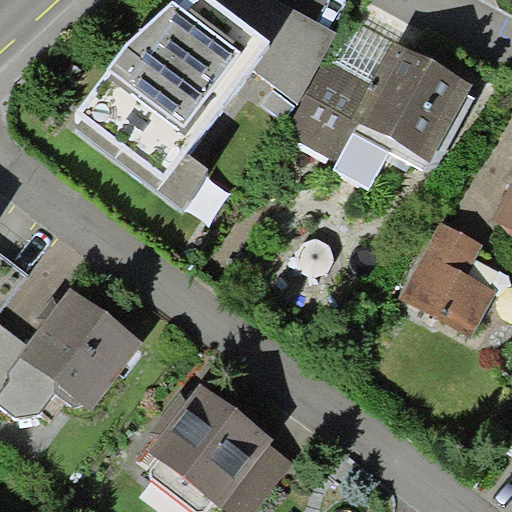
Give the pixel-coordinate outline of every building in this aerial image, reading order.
[(221,92),(260,51),(193,0),(181,0),(113,64),(67,124),(157,185),(221,92)] [(430,146),(469,80),(389,32),(364,74),(330,54),(289,122),(330,147),(357,103),(430,146)] [(511,214),(511,176),(496,206),(511,214)] [(478,321),(508,269),(476,251),(485,236),(442,210),(403,277),(478,321)] [(0,316),(27,281),(0,261),(0,316)] [(89,420),(144,350),(70,293),(29,346),(0,322),(0,407),(16,420),(41,416),(57,395),(89,420)] [(243,511),(248,511),(292,451),(263,431),(270,421),(198,370),(146,443),(243,511)]
